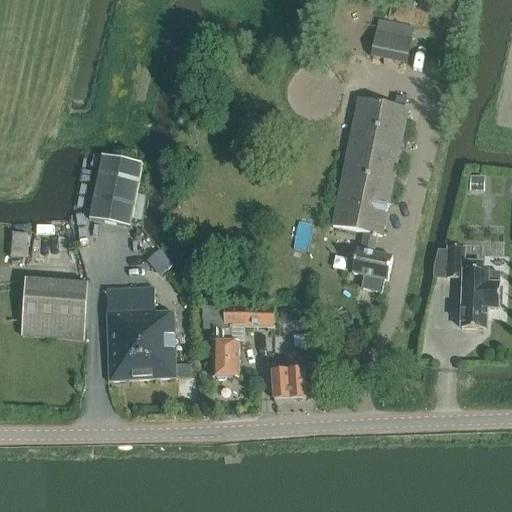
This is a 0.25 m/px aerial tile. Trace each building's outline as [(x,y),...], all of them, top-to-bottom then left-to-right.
[(415,30),(380,23),(372,59),(408,66),(413,41),(415,30)] [(353,276),(366,279),(363,291),(382,294),(385,283),(389,283),(393,260),(374,256),(378,238),(383,239),(409,111),(360,101),(334,229),(366,235),(362,253),(358,252),(353,276)] [(143,167),(103,159),(91,221),(131,229),(143,167)] [(471,181),(471,193),(483,193),(483,181),(471,181)] [(14,235),(12,259),(27,260),(29,236),(14,235)] [(463,332),(488,332),(489,314),(500,314),(501,276),(485,276),(485,265),(465,265),(465,251),(449,250),(449,253),(439,253),(435,271),(434,281),(464,282),(463,332)] [(161,252),(150,262),(162,278),(174,268),(161,252)] [(86,343),(90,286),(27,281),(23,338),(86,343)] [(177,382),(175,315),(156,316),(155,291),(108,292),(109,383),(177,382)] [(240,344),(245,344),(245,328),(275,329),(275,311),(204,310),(204,332),(213,332),(213,380),(240,380),(240,344)] [(306,324),(305,312),(293,312),(294,324),(306,324)] [(177,376),(193,376),(193,367),(177,367),(177,376)] [(308,402),(307,398),(320,398),(319,373),(274,375),(275,403),(308,402)]
